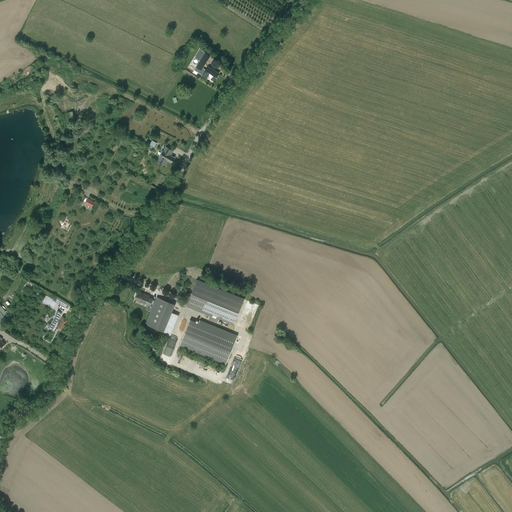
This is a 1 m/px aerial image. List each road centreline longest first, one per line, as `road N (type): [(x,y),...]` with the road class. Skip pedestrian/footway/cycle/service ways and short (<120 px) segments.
road 1 (unclassified): [(0,440),(17,414),(53,388),(56,354),(85,298),(162,206),(200,132),(307,0)]
road 2 (track): [(200,132),(134,99),(99,94),(20,245),(9,258),(0,254)]
